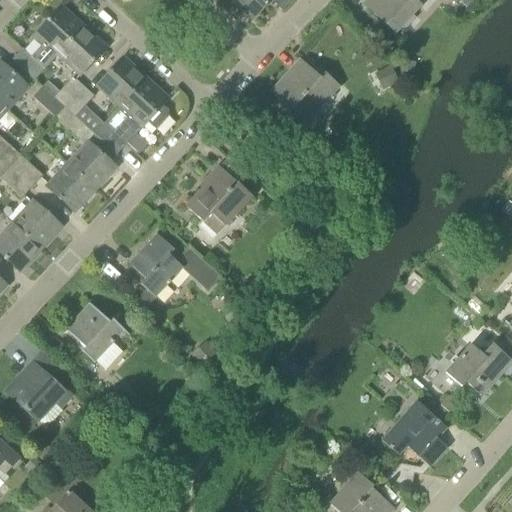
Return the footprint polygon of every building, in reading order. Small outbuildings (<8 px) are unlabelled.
[(230,0),(252,20),(271,0),(230,0)] [(422,0),(367,0),(363,5),(395,34),(419,7),(418,5),(422,0)] [(462,12),(473,0),(457,0),(454,4),(462,12)] [(61,8),(35,36),(57,56),(83,28),(61,8)] [(83,28),(57,56),(80,76),(105,48),(83,28)] [(34,82),(45,70),(31,57),(22,49),(12,61),(34,82)] [(119,108),(145,80),(123,59),(97,87),(119,108)] [(319,79),(299,60),(268,93),(290,114),(291,113),(305,125),(339,88),(324,74),(319,79)] [(0,63),(0,104),(7,111),(28,89),(0,63)] [(399,83),(390,66),(374,74),(383,91),(399,83)] [(83,88),(73,78),(60,93),(48,82),(42,88),(64,108),(83,88)] [(116,156),(142,128),(147,122),(153,128),(158,128),(168,117),(168,112),(161,106),(167,100),(145,80),(119,108),(94,136),(116,156)] [(55,119),(64,108),(42,88),(33,98),(48,112),(37,125),(44,131),(55,119)] [(64,108),(75,118),(94,97),(83,88),(64,108)] [(75,118),(64,108),(55,119),(77,138),(86,128),(75,118)] [(0,137),(0,158),(10,168),(20,156),(0,137)] [(87,143),(66,166),(94,191),(115,169),(87,143)] [(227,159),(234,166),(244,156),(237,149),(227,159)] [(20,156),(10,168),(32,188),(42,177),(20,156)] [(0,178),(10,168),(0,158),(0,178)] [(250,198),(245,192),(253,184),(234,166),(227,159),(203,184),(206,186),(186,208),(202,224),(210,215),(223,227),(250,198)] [(94,191),(66,166),(46,188),(74,213),(94,191)] [(32,188),(10,168),(0,178),(22,199),(32,188)] [(32,202),(11,225),(40,251),(60,228),(32,202)] [(40,251),(11,225),(0,236),(0,254),(19,273),(40,251)] [(146,281),(140,286),(155,300),(167,287),(170,284),(169,283),(181,270),(188,276),(202,262),(188,248),(179,257),(156,235),(128,265),(146,281)] [(94,365),(124,331),(110,319),(108,322),(88,304),(64,331),(84,349),(81,353),(94,365)] [(461,389),(465,384),(481,398),(511,363),(491,345),(481,356),(470,346),(445,374),(461,389)] [(10,397),(38,422),(41,423),(45,424),(48,424),(52,423),(55,421),(63,412),(59,409),(71,396),(65,390),(63,392),(33,364),(23,375),(27,379),(10,397)] [(406,448),(423,463),(417,469),(391,465),(388,485),(410,489),(413,475),(419,476),(427,467),(446,449),(434,438),(444,427),(427,413),(423,418),(411,408),(381,443),(397,457),(406,448)] [(0,470),(3,474),(18,458),(0,441),(0,470)] [(36,460),(48,471),(59,459),(48,448),(36,460)] [(87,511),(68,493),(80,480),(67,467),(40,495),(54,507),(49,511),(87,511)] [(390,511),(393,509),(371,490),(373,488),(358,475),(331,506),(337,511),(390,511)]
